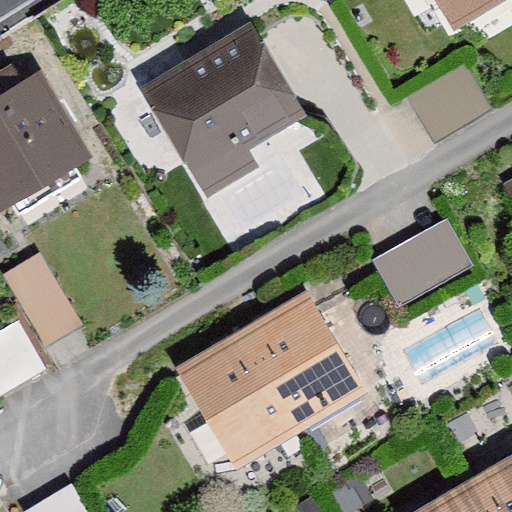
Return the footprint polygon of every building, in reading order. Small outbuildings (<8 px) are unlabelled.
[(511,0),(451,0),(471,31),(511,4),(511,0)] [(265,34),(160,96),(221,198),(267,172),(256,154),(316,119),(265,34)] [(434,135),(491,106),(468,62),(412,91),(434,135)] [(54,84),(0,115),(0,201),(9,216),(100,162),(54,84)] [(401,302),(478,261),(453,213),(375,254),(401,302)] [(7,269),(46,342),(81,324),(42,251),(7,269)] [(196,376),(250,468),(375,395),(321,304),(196,376)] [(0,391),(48,365),(20,316),(0,327),(0,391)] [(219,416),(197,424),(215,468),(236,460),(219,416)] [(511,511),(511,477),(453,511),(511,511)] [(32,511),(93,511),(75,480),(29,506),(32,511)]
